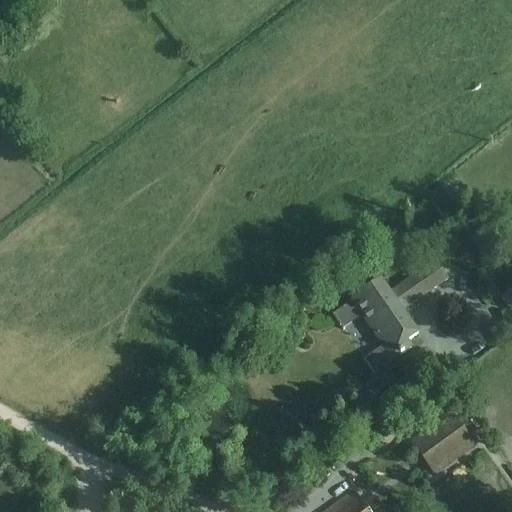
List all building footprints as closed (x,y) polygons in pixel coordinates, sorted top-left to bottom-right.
[(426,296),(443,285),(449,281),(435,262),(389,294),(381,284),(352,304),(392,362),(411,350),(407,344),(418,336),(402,314),(427,297),(426,296)] [(511,290),(500,300),(511,316),(511,290)] [(418,408),(429,422),(450,407),(449,405),(459,397),(450,385),(418,408)] [(451,418),(413,446),(434,476),(473,447),(451,418)] [(365,511),(352,494),(333,508),(327,511),(365,511)]
